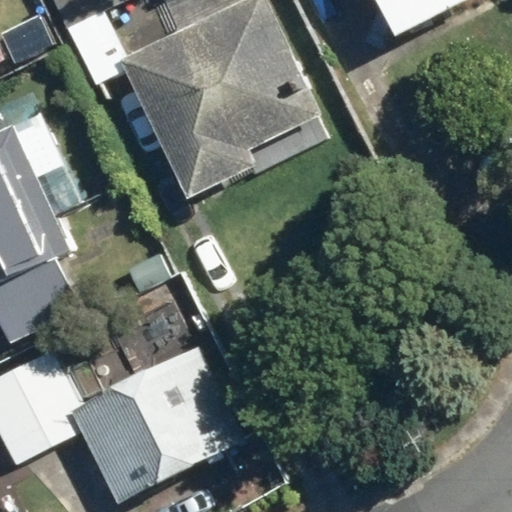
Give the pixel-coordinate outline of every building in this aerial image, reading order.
[(132,85),(189,199),(332,128),(268,0),(238,0),(134,52),(111,7),(73,26),(108,96),(132,85)] [(383,0),(383,1),(371,7),(393,48),(484,0),(383,0)] [(0,36),(0,69),(59,39),(47,18),(2,41),(0,36)] [(0,324),(14,354),(89,319),(62,264),(84,254),(65,214),(87,204),(45,115),(0,136),(0,324)] [(164,254),(132,270),(142,291),(175,275),(164,254)] [(204,348),(86,407),(79,411),(89,431),(126,506),(252,443),(204,348)] [(86,407),(58,351),(0,379),(0,427),(20,466),(89,431),(79,411),(86,407)]
